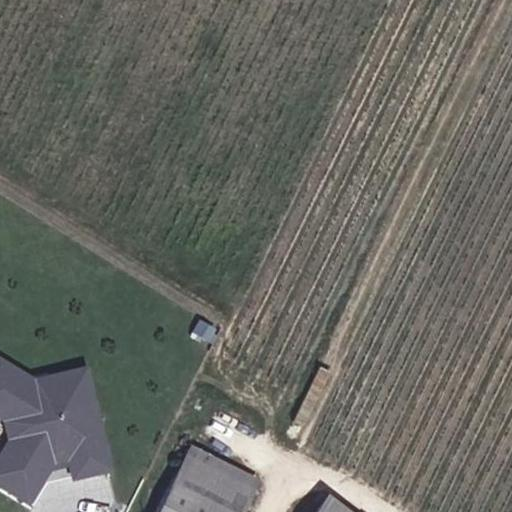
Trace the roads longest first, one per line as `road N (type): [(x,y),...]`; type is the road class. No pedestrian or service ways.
road 1 (track): [(289,459),(508,0)]
road 2 (track): [(269,511),(289,459),(371,511)]
